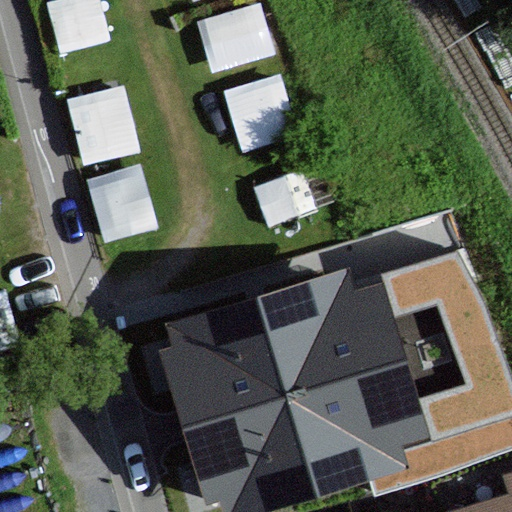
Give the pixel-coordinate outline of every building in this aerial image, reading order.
[(59,0),(71,50),(120,39),(110,0),(59,0)] [(262,0),(207,16),(222,69),(287,51),(272,0),(262,0)] [(235,85),(250,148),(307,134),(293,71),(235,85)] [(139,84),(80,91),(89,160),(148,152),(139,84)] [(111,237),(166,227),(155,163),(100,172),(111,237)] [(277,221),(325,208),(314,168),(266,181),(277,221)] [(491,457),(511,448),(511,376),(465,248),(375,282),(376,285),(162,349),(205,497),(429,432),(444,474),(491,457)] [(511,511),(511,510),(508,511),(507,511),(491,457),(444,474),(426,481),(435,511),(511,511)]
